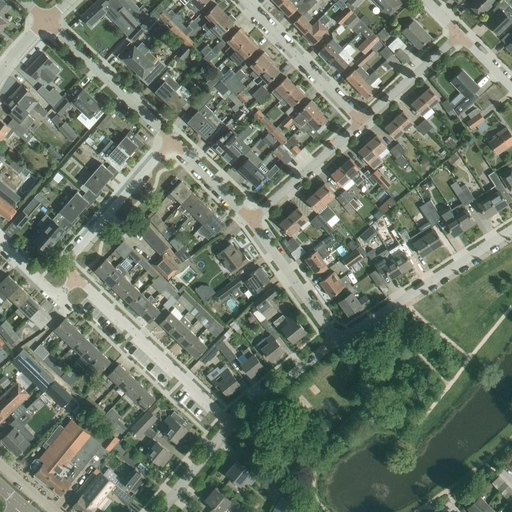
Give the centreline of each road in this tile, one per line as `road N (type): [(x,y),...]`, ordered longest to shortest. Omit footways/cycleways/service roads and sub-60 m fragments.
road 1 (residential): [(233,425),(75,281)]
road 2 (residential): [(338,338),(511,230)]
road 3 (residential): [(75,281),(69,260),(172,140)]
road 4 (residential): [(172,140),(47,19)]
road 5 (residential): [(362,122),(243,0)]
road 6 (residential): [(251,221),(362,122)]
road 7 (residential): [(338,338),(251,221)]
road 8 (residential): [(233,425),(338,338)]
road 9 (residential): [(362,122),(458,33)]
